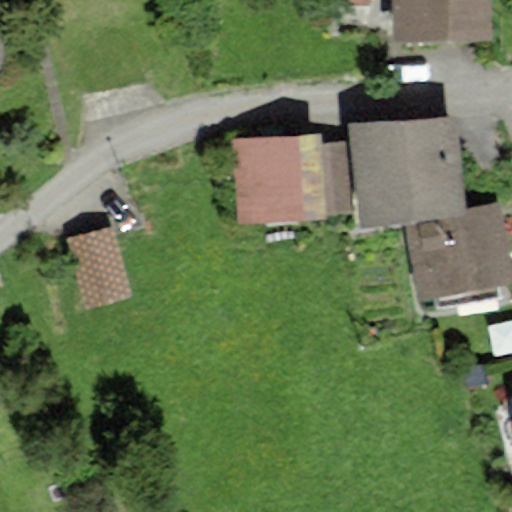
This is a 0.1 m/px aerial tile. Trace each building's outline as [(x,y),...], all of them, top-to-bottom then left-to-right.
[(487,35),(486,0),(404,0),(404,36),(487,35)] [(472,200),(464,108),(363,116),(371,208),(472,200)] [(349,205),(339,123),(243,135),(253,217),(349,205)] [(511,286),(511,205),(429,214),(438,295),(511,286)] [(133,298),(115,228),(75,238),(93,308),(133,298)]
